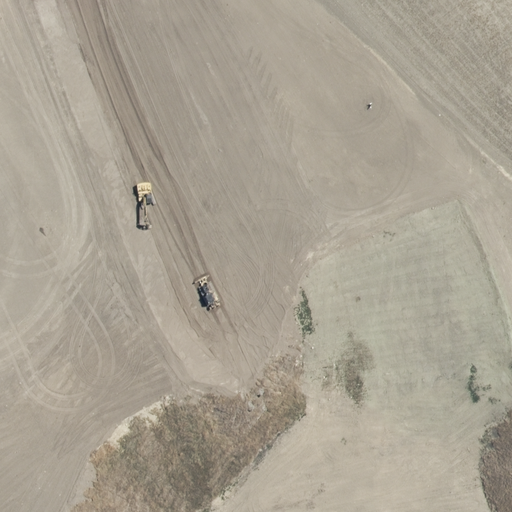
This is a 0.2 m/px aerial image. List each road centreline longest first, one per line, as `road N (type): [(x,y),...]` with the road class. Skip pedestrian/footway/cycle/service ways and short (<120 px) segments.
road 1 (unknown): [(353,0),(134,204),(0,260)]
road 2 (unknown): [(191,151),(130,0)]
